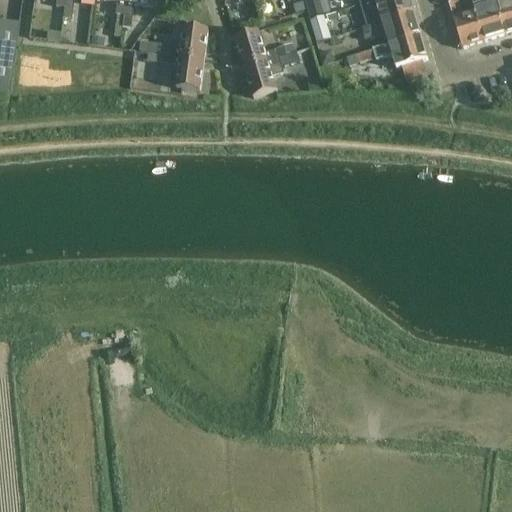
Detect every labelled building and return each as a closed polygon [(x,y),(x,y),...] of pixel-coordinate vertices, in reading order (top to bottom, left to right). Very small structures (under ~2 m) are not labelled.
[(55,0),(55,9),(53,21),(61,22),(62,19),(64,0),(55,0)] [(64,0),(62,19),(71,21),(73,0),(83,0),(95,2),(94,0),(64,0)] [(94,0),(95,2),(116,5),(114,17),(122,18),(124,0),(94,0)] [(124,0),(122,18),(121,31),(129,32),(133,7),(155,10),(156,0),(124,0)] [(276,0),(280,11),(288,8),(285,0),(276,0)] [(303,0),(310,23),(321,20),(318,8),(315,0),(303,0)] [(360,7),(362,15),(367,29),(382,25),(414,15),(409,0),(383,0),(375,3),(360,7)] [(484,44),(475,12),(462,16),(456,0),(446,0),(463,51),(484,44)] [(470,0),(475,12),(484,44),(506,38),(496,5),(489,8),(484,9),(481,0),(470,0)] [(494,0),(496,5),(506,38),(511,35),(511,0),(509,1),(508,0),(494,0)] [(305,12),(303,4),(293,7),(295,15),(305,12)] [(382,25),(367,29),(361,31),(364,42),(386,36),(389,47),(421,37),(414,15),(382,25)] [(310,23),(316,45),(330,41),(324,19),(321,20),(310,23)] [(0,56),(14,58),(18,26),(0,23),(0,56)] [(169,50),(168,59),(204,64),(208,33),(184,30),(181,52),(169,50)] [(236,42),(245,71),(294,56),(292,48),(265,56),(259,35),(236,42)] [(357,57),(348,60),(347,60),(349,68),(375,60),(376,62),(392,58),(396,70),(401,69),(406,84),(427,78),(423,62),(428,61),(421,37),(389,47),(357,57)] [(308,52),(294,56),(245,71),(254,101),(277,94),(272,80),(283,77),(281,70),(310,61),(308,52)] [(318,56),(322,69),(334,66),(331,53),(318,56)] [(146,65),(167,68),(179,69),(176,91),(200,94),(204,64),(168,59),(147,56),(146,65)] [(315,94),(321,92),(318,83),(308,86),(310,94),(315,94)]
